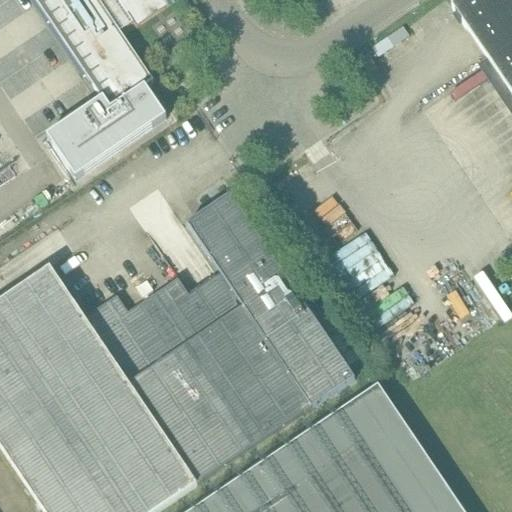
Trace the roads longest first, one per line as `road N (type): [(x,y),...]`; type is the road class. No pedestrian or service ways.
road 1 (unclassified): [(402,0),(331,48),(288,61),(250,48),(217,0)]
road 2 (unknown): [(0,100),(36,162),(22,198),(0,209)]
